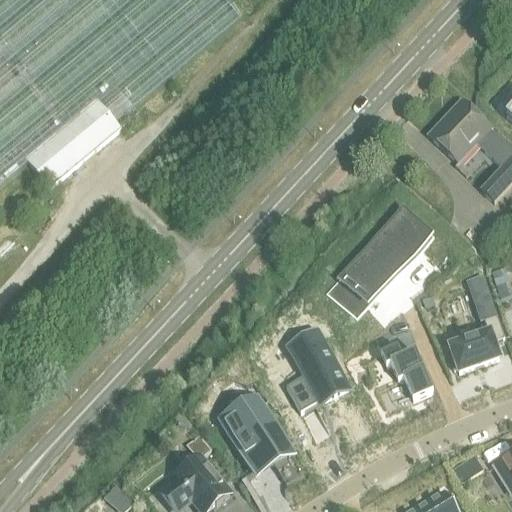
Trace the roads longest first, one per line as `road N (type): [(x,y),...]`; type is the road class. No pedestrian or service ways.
road 1 (secondary): [(36,458),(466,0)]
road 2 (residential): [(341,493),(511,407)]
